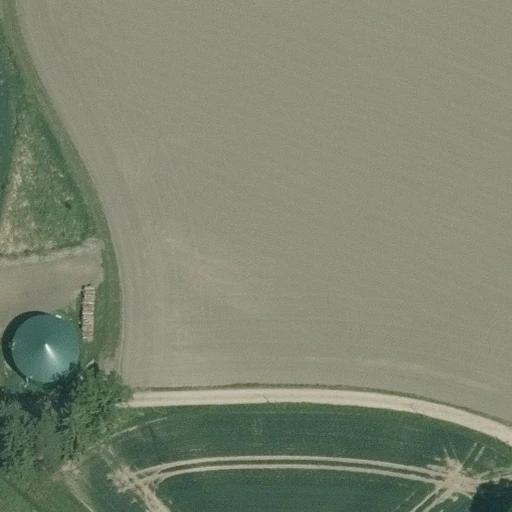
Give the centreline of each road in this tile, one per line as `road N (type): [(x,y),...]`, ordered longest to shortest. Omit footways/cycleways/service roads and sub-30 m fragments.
road 1 (track): [(511,438),(476,415),(220,389),(84,401),(0,424)]
road 2 (track): [(0,18),(74,146),(99,289),(84,401)]
